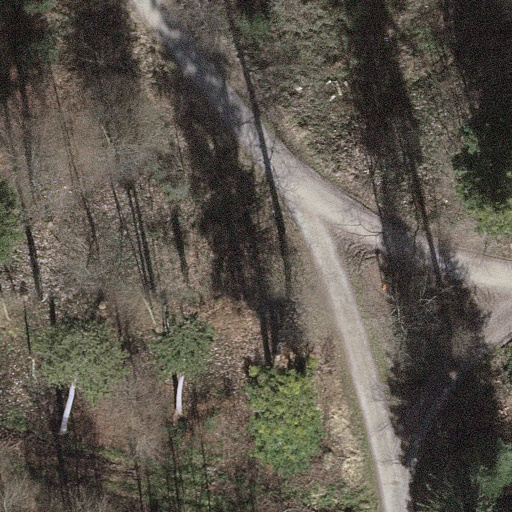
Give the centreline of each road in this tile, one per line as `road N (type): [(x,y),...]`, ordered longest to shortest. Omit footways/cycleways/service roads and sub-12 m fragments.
road 1 (track): [(511,277),(395,242),(315,199),(160,0)]
road 2 (track): [(397,511),(315,199)]
road 3 (track): [(392,487),(420,410),(459,354),(511,308)]
